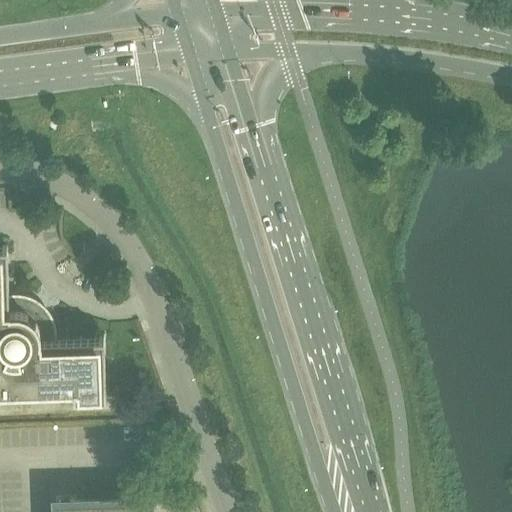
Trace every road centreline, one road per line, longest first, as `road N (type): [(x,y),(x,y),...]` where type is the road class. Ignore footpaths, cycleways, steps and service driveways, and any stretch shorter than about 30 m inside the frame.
road 1 (primary): [(375,511),(231,55)]
road 2 (primary): [(192,58),(341,511)]
road 3 (residential): [(224,511),(131,246),(69,189),(0,165)]
road 4 (tertiary): [(511,35),(392,13),(218,13)]
road 5 (tertiary): [(231,55),(375,54),(511,76)]
road 6 (residential): [(0,85),(192,58)]
road 7 (residential): [(179,15),(0,38)]
